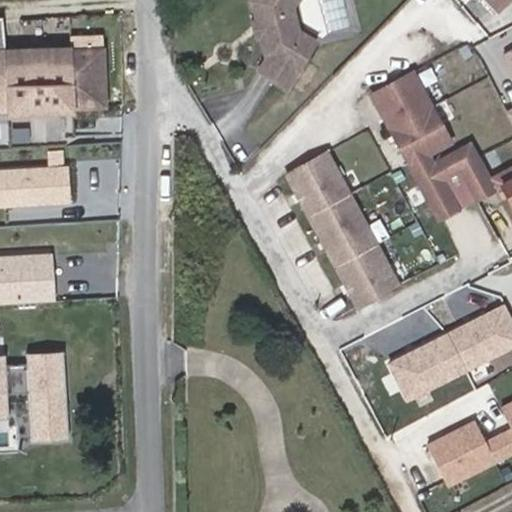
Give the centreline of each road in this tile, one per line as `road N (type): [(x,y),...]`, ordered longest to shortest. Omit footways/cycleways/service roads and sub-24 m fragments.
road 1 (residential): [(146,101),(193,120),(406,511)]
road 2 (unclassified): [(151,511),(146,101)]
road 3 (unknown): [(234,195),(406,30),(445,23),(467,37)]
road 4 (unknown): [(316,345),(487,254)]
